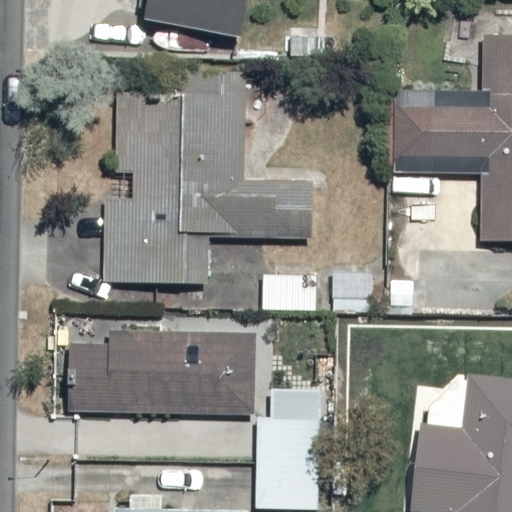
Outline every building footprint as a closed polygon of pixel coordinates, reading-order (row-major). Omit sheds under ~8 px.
[(259,0),(163,0),(160,21),(254,35),(259,0)] [(404,97),(403,172),(490,173),(489,240),(511,240),(511,39),(493,39),(492,98),(404,97)] [(142,172),(142,198),(113,198),(111,279),(220,282),(221,237),(323,239),(325,181),(252,179),(254,104),(127,101),(126,172),(142,172)] [(326,269),(270,270),(271,312),(326,311),(326,269)] [(378,270),(337,271),(338,315),(379,315),(378,270)] [(262,336),(164,335),(164,328),(120,327),(120,346),(80,346),(79,416),(239,418),(239,431),(257,431),(258,414),(261,414),(262,336)] [(511,511),(511,380),(473,378),(433,402),(424,511),(511,511)] [(265,382),(263,506),(328,507),(330,383),(265,382)]
